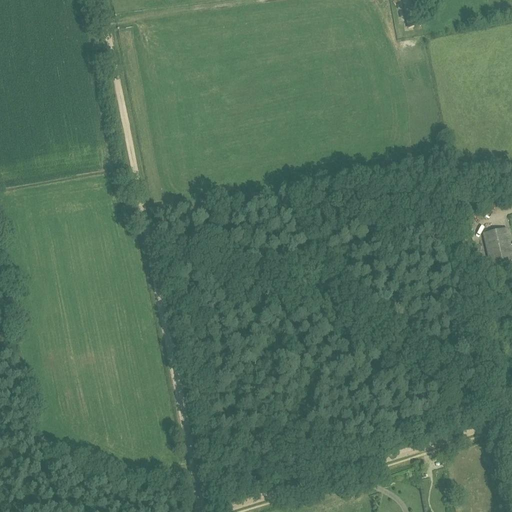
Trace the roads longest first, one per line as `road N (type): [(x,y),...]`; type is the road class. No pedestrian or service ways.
road 1 (track): [(202,511),(101,0)]
road 2 (track): [(212,511),(511,416)]
